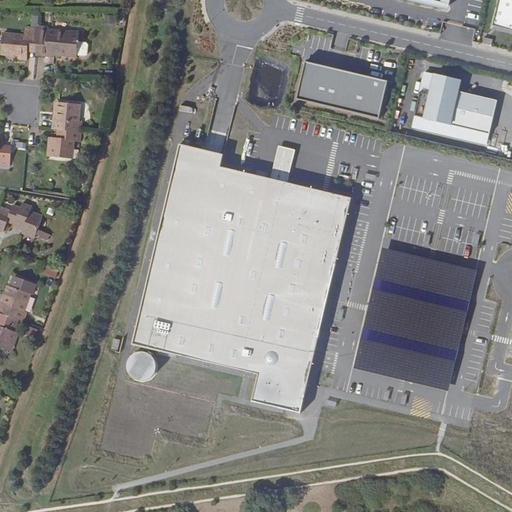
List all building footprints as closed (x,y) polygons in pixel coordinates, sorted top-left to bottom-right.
[(402,0),(450,10),(452,0),(402,0)] [(511,0),(498,0),(493,28),(511,32),(511,0)] [(34,50),(34,52),(52,53),(52,55),(74,56),(75,42),(76,32),(68,31),(68,33),(46,31),(46,29),(36,27),(36,30),(34,50)] [(24,62),(25,54),(26,49),(34,50),(36,30),(22,29),(22,37),(0,35),(0,39),(0,56),(15,57),(15,62),(24,62)] [(75,42),(74,55),(82,55),(84,53),(85,44),(83,42),(75,42)] [(387,82),(304,63),(298,102),(380,121),(387,82)] [(487,145),(497,101),(460,91),(462,80),(424,72),(409,129),(487,145)] [(57,103),(54,131),(56,131),(79,133),(80,124),(75,123),(77,106),(57,103)] [(80,143),(81,133),(79,133),(56,131),(55,139),(52,139),(50,157),(71,159),(72,141),(76,141),(76,143),(80,143)] [(325,189),(219,164),(222,152),(178,141),(133,342),(257,371),(251,398),(300,412),(328,291),(349,195),(325,189)] [(279,144),(272,176),(288,180),(295,148),(279,144)] [(0,166),(9,167),(10,150),(0,149),(0,166)] [(9,210),(0,207),(0,230),(2,231),(6,220),(22,226),(21,232),(32,236),(33,233),(37,235),(36,238),(45,241),(48,233),(35,228),(40,216),(28,211),(30,207),(21,203),(19,208),(11,205),(9,210)] [(476,270),(382,248),(353,368),(447,390),(476,270)] [(56,277),(58,268),(44,266),(43,274),(56,277)] [(8,295),(27,302),(29,295),(32,296),(35,285),(16,278),(12,289),(10,288),(8,295)] [(23,313),(27,302),(8,295),(1,314),(17,320),(24,323),(27,314),(23,313)] [(1,314),(0,313),(0,348),(8,351),(14,333),(13,333),(17,320),(1,314)] [(18,335),(14,333),(8,351),(12,353),(18,335)]
